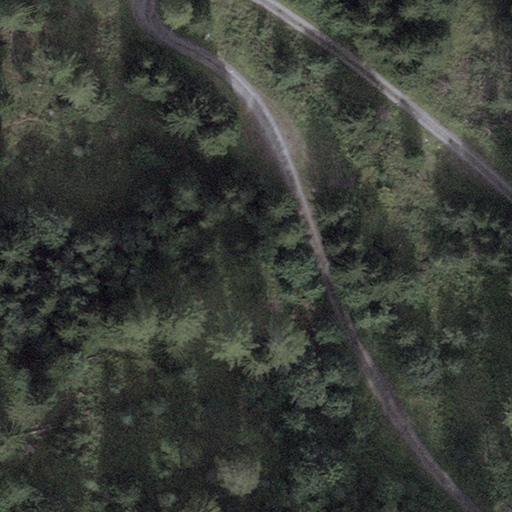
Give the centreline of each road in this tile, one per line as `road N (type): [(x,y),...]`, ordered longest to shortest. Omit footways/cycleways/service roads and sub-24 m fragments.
road 1 (track): [(136,0),(158,27),(223,59),(256,91),(285,141),(413,450),(474,511)]
road 2 (track): [(511,192),(280,0)]
